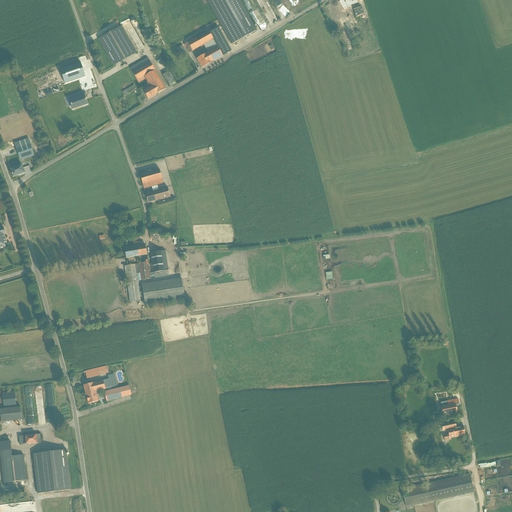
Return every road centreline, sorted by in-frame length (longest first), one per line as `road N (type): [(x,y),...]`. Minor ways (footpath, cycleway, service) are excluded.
road 1 (track): [(466,416),(431,221),(239,246),(154,245),(147,233)]
road 2 (residential): [(76,423),(11,186)]
road 3 (unclassified): [(116,123),(320,0)]
road 4 (unclassified): [(378,511),(378,483),(473,464),(466,416)]
road 5 (unclassified): [(70,0),(116,123)]
road 6 (unclassified): [(11,186),(116,123)]
